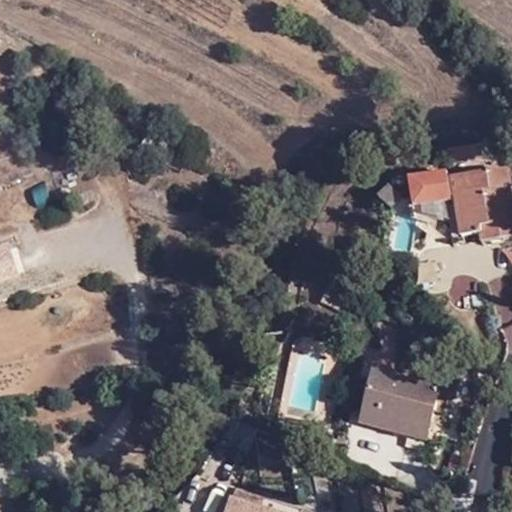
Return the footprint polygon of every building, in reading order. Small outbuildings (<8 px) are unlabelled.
[(462,238),(482,235),(480,228),(511,223),(511,196),(508,171),(452,180),(462,238)] [(401,192),(389,182),(381,192),(393,202),(401,192)] [(511,223),(480,228),(482,235),(482,242),(511,236),(511,223)] [(357,295),(330,282),(321,302),(347,315),(357,295)] [(295,411),(337,411),(338,348),(296,347),(295,411)] [(376,365),(363,416),(431,432),(441,388),(397,378),(399,371),(376,365)] [(431,432),(363,416),(361,426),(429,442),(431,432)] [(275,511),(232,499),(228,511),(275,511)]
